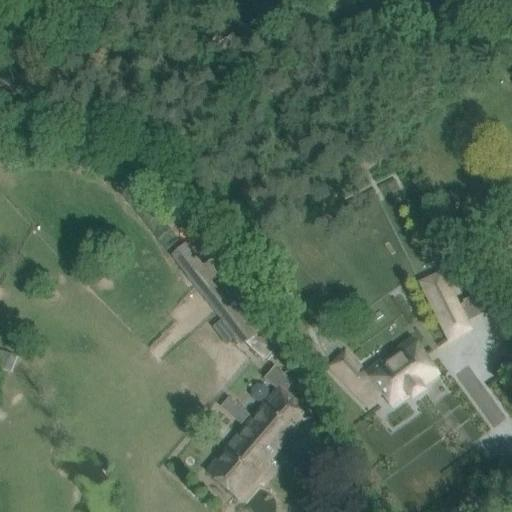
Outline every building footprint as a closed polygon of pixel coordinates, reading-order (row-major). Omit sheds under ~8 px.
[(378,142),(359,157),(369,170),(388,155),(378,142)] [(462,207),(454,191),(435,201),(443,216),(462,207)] [(509,239),(500,220),(472,233),(482,251),(509,239)] [(187,244),(170,257),(188,279),(226,327),(240,346),(245,342),(263,360),(270,353),(277,360),(283,354),(278,346),(280,344),(270,324),(271,324),(271,323),(256,304),(257,303),(219,255),(218,256),(210,262),(204,266),(187,244)] [(427,294),(450,340),(470,330),(447,284),(427,294)] [(429,382),(438,375),(413,340),(390,356),(395,363),(372,380),(350,357),(335,371),(369,407),(383,394),(394,408),(410,396),(412,399),(424,390),(418,383),(426,377),(429,382)] [(2,351),(0,357),(0,367),(12,371),(17,356),(2,351)] [(254,420),(283,444),(309,414),(280,390),(254,420)] [(256,475),(283,444),(254,420),(235,443),(221,431),(196,462),(209,473),(224,486),(239,499),(258,477),(256,475)]
